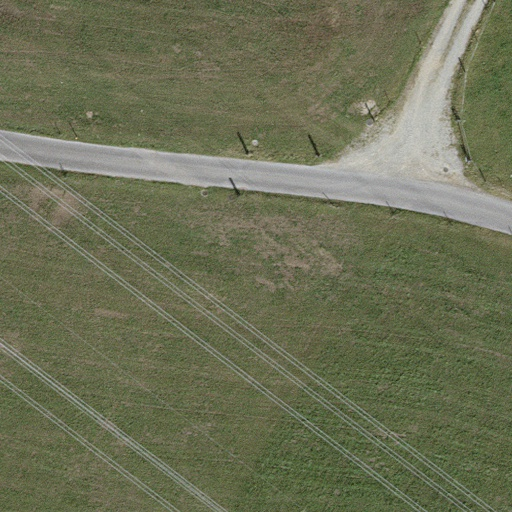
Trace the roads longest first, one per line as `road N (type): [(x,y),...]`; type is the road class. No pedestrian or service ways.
road 1 (unclassified): [(0,143),(384,190),(511,220)]
road 2 (track): [(384,190),(473,0)]
